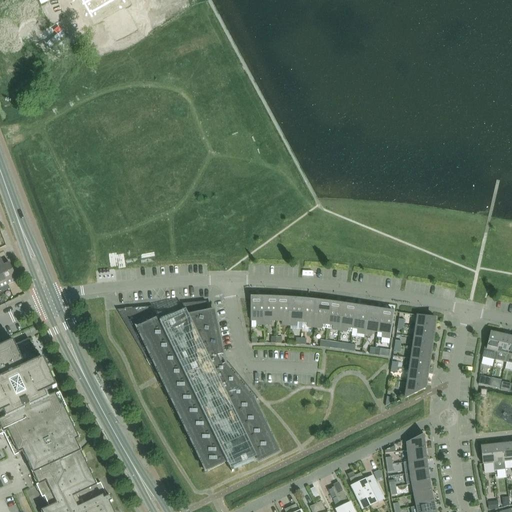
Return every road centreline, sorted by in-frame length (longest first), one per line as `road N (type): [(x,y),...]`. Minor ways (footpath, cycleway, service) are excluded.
road 1 (residential): [(226,283),(469,311)]
road 2 (residential): [(240,511),(451,414)]
road 3 (residential): [(54,299),(85,289),(226,283)]
road 4 (residential): [(311,371),(240,362),(226,283)]
road 5 (tertiary): [(143,481),(75,358)]
